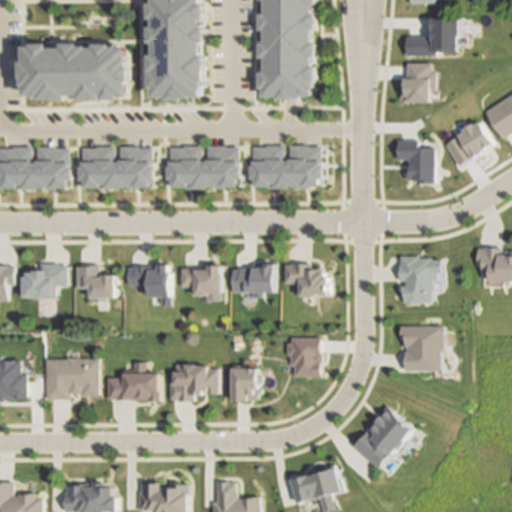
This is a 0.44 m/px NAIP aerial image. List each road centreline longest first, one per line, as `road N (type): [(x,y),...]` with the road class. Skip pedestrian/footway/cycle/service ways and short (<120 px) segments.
road 1 (residential): [(0,223),(428,223),(511,177)]
road 2 (residential): [(352,382),(312,427),(278,440),(0,444)]
road 3 (residential): [(359,31),(362,344),(352,382)]
